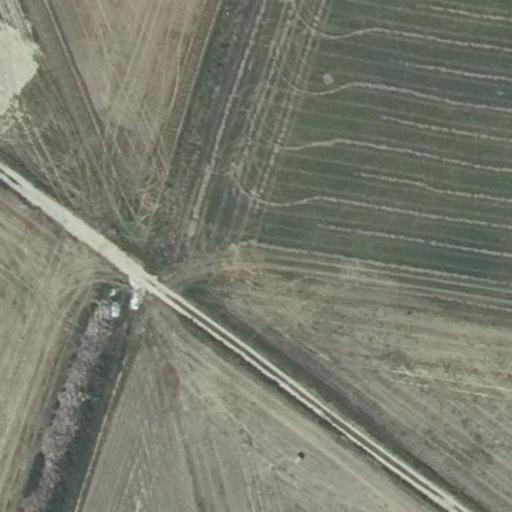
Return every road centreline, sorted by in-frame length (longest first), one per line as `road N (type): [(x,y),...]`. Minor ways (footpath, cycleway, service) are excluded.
road 1 (track): [(458,511),(0,170)]
road 2 (track): [(232,0),(61,511)]
